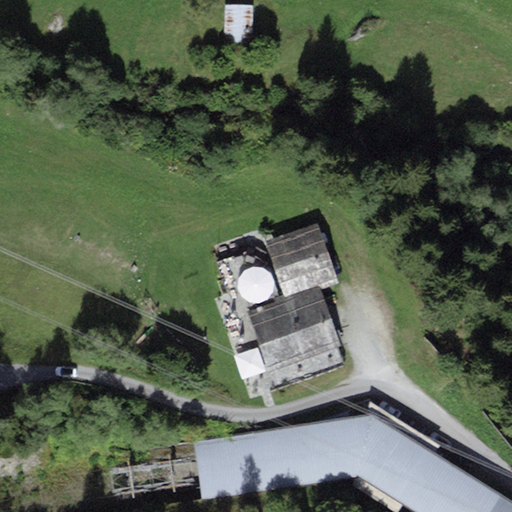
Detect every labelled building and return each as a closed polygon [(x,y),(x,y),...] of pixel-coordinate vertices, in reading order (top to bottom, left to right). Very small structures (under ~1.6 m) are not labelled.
[(262,7),(232,6),(231,44),(261,45),(262,7)] [(317,225),(264,244),(284,301),(321,291),(339,286),(317,225)] [(268,294),(261,262),(233,268),(240,300),(268,294)] [(280,302),(247,312),(266,370),(339,349),(342,349),(321,291),(280,302)] [(511,511),(511,503),(372,416),(193,441),(202,501),(359,479),(411,511),(511,511)]
